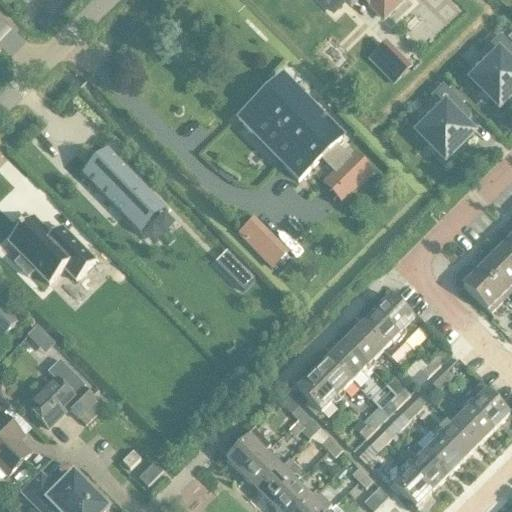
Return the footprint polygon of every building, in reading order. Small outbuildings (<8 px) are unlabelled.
[(318,0),(333,15),(347,0),(362,0),(383,21),(404,0),(318,0)] [(498,60),(473,84),(499,110),(511,96),(511,51),(500,39),(489,50),(498,60)] [(369,61),(394,86),(408,72),(383,48),(369,61)] [(281,80),(238,122),(297,182),(319,160),(332,174),(348,159),(334,145),(340,140),(281,80)] [(444,113),(420,137),(445,163),(471,137),(459,126),(469,116),(462,109),(447,95),(442,90),(432,100),(444,113)] [(451,91),(447,95),(462,109),(466,105),(451,91)] [(82,178),(81,178),(136,234),(162,209),(107,153),(107,154),(108,155),(83,179),(82,178)] [(372,174),(353,154),(348,159),(332,174),(324,182),(344,202),(372,174)] [(253,220),(237,236),(246,245),(272,272),(288,256),(253,220)] [(61,230),(52,240),(32,221),(8,245),(22,260),(15,267),(28,280),(35,273),(49,288),(64,273),(76,284),(95,265),(61,230)] [(511,277),(511,246),(509,244),(494,259),(511,277)] [(226,255),(215,266),(243,294),(254,283),(226,255)] [(505,302),(511,295),(511,277),(494,259),(478,275),(505,302)] [(490,318),(505,302),(478,275),(463,291),(490,318)] [(390,301),(374,316),(405,347),(424,328),(416,320),(413,323),(390,301)] [(0,340),(1,341),(8,334),(16,327),(0,310),(0,340)] [(359,332),(382,355),(390,362),(405,347),(374,316),(359,332)] [(367,371),(382,355),(359,332),(343,347),(367,371)] [(351,386),(367,371),(343,347),(328,363),(351,386)] [(452,358),(445,351),(433,363),(439,370),(452,358)] [(336,402),(351,386),(328,363),(312,378),(336,402)] [(427,369),(434,376),(439,370),(433,363),(427,369)] [(55,382),(26,410),(48,432),(68,412),(77,421),(94,404),(82,392),(84,390),(59,365),(48,376),(55,382)] [(426,384),(434,376),(427,369),(419,377),(420,378),(426,384)] [(440,382),(446,388),(452,383),(445,376),(440,382)] [(419,377),(412,384),(419,390),(419,391),(426,384),(420,378),(419,377)] [(320,417),(336,402),(312,378),(297,394),(320,417)] [(438,397),(446,388),(440,382),(431,390),(438,397)] [(396,400),(402,407),(409,400),(393,383),(387,389),(396,399),(396,400)] [(470,412),(493,435),(508,420),(485,396),(488,394),(481,386),(462,405),(469,412),(470,412)] [(286,399),(279,406),(283,410),(290,403),(286,399)] [(1,419),(10,411),(0,400),(0,471),(8,479),(30,457),(18,445),(23,441),(1,419)] [(396,413),(402,407),(396,400),(389,407),(380,415),(387,422),(396,413)] [(408,412),(415,419),(422,412),(415,406),(408,412)] [(297,424),(304,417),(299,412),(292,418),(297,424)] [(408,426),(415,419),(408,412),(402,419),(408,426)] [(477,451),(493,435),(470,412),(469,412),(454,427),(477,451)] [(304,417),(297,424),(305,432),(311,425),(304,417)] [(365,431),(372,438),(378,431),(372,424),(365,431)] [(462,466),(477,451),(454,427),(439,443),(462,466)] [(365,444),(372,438),(365,431),(358,437),(365,444)] [(242,479),(269,452),(254,437),(250,441),(249,441),(226,464),(242,479)] [(377,444),(384,450),(391,444),(384,437),(377,444)] [(328,455),(335,448),(328,441),(321,448),(328,455)] [(446,481),(462,466),(439,443),(423,458),(446,481)] [(378,457),(384,450),(377,444),(371,450),(378,457)] [(335,448),(328,455),(335,462),(342,455),(335,448)] [(280,472),(266,457),(270,453),(269,452),(242,479),(257,495),(280,472)] [(122,464),(130,473),(140,463),(132,454),(122,464)] [(431,497),(446,481),(423,458),(408,474),(431,497)] [(280,472),(257,495),(273,511),(296,487),(304,479),(289,463),(280,472)] [(147,490),(162,475),(154,467),(139,482),(147,490)] [(359,487),(366,480),(359,472),(352,479),(359,487)] [(414,511),(415,511),(431,497),(408,474),(392,489),(414,511)] [(106,511),(95,500),(96,499),(86,489),(85,491),(73,478),(57,495),(40,477),(21,496),(36,511),(106,511)] [(366,480),(359,487),(365,493),(372,486),(366,480)] [(302,511),(312,503),(311,503),(296,487),(273,511),(274,511),(302,511)] [(379,493),(372,499),(382,508),(388,502),(379,493)] [(330,511),(316,498),(311,503),(312,503),(302,511),(330,511)]
